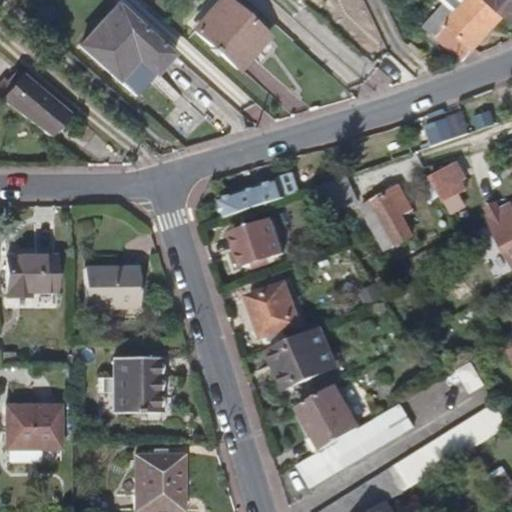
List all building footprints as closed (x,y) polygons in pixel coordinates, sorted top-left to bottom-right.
[(257,49),(270,33),(233,0),(224,0),(199,29),(246,71),(261,53),(257,49)] [(464,61),(505,17),(485,0),(470,0),(457,15),(445,4),(425,27),(464,61)] [(444,0),(443,2),(445,4),(457,15),(470,0),(444,0)] [(511,23),(511,0),(485,0),(505,17),(511,23)] [(139,98),(177,55),(121,5),(83,47),(139,98)] [(70,112),(25,74),(4,99),(52,136),(70,112)] [(493,110),(480,115),(484,127),(497,122),(493,110)] [(426,127),(433,146),(468,133),(461,113),(448,117),(449,119),(426,127)] [(480,115),(475,116),(480,129),(484,127),(480,115)] [(463,160),(442,168),(445,173),(436,178),(446,196),(465,186),(461,178),(470,173),(463,160)] [(312,189),(304,169),(289,175),(291,180),(296,195),(312,189)] [(361,200),(348,176),(320,186),(336,214),(361,200)] [(230,218),(296,195),(291,180),(260,191),(257,189),(224,201),(230,218)] [(402,189),(392,195),(389,189),(364,204),(389,249),(398,244),(414,234),(403,214),(413,208),(402,189)] [(511,211),(510,207),(499,212),(494,204),(483,210),(487,219),(485,220),(511,269),(511,211)] [(287,253),(275,220),(235,234),(247,267),(256,265),(272,258),(287,253)] [(56,293),(57,256),(7,256),(6,298),(28,298),(28,292),(56,293)] [(272,258),(256,265),(259,273),(275,266),(272,258)] [(136,309),(136,271),(82,271),(82,309),(136,309)] [(302,325),(289,285),(251,297),(264,337),(270,335),(272,341),(289,335),(287,330),(302,325)] [(338,367),(321,329),(270,351),(276,365),(281,363),(291,387),(338,367)] [(161,414),(160,359),(113,359),(113,380),(113,394),(113,414),(161,414)] [(486,383),(474,361),(458,370),(469,392),(486,383)] [(113,394),(113,380),(95,379),(95,394),(113,394)] [(361,427),(337,385),(299,407),(324,450),(361,427)] [(370,511),(387,502),(508,426),(496,403),(320,511),(370,511)] [(311,488),(414,426),(401,404),(361,427),(324,450),(297,465),(311,488)] [(54,449),(55,406),(7,405),(7,448),(54,449)] [(183,511),(183,457),(165,457),(151,457),(136,457),(135,511),(183,511)] [(392,511),(387,502),(370,511),(392,511)]
